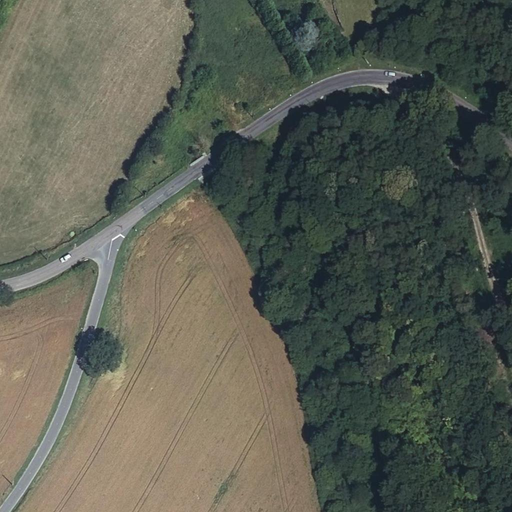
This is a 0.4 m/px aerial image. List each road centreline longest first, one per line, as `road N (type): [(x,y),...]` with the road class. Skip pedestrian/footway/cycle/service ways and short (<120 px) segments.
road 1 (secondary): [(109,228),(332,73),(411,73),(511,134)]
road 2 (track): [(388,511),(339,293),(266,115)]
road 3 (tertiary): [(109,228),(76,368),(42,451),(0,510)]
road 4 (track): [(511,327),(448,90)]
road 5 (secondary): [(0,282),(58,265),(109,228)]
